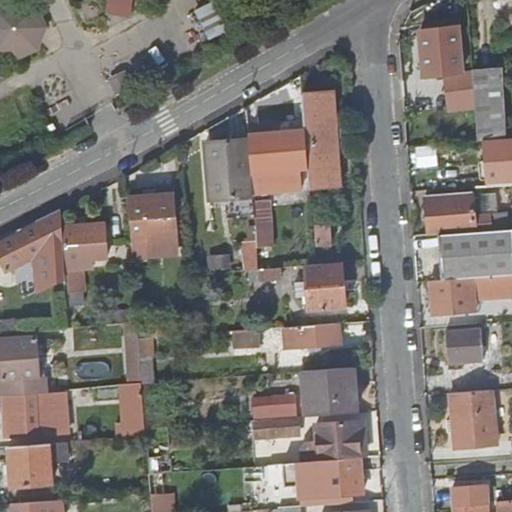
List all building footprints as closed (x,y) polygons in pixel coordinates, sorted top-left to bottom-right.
[(26,0),(7,0),(0,3),(0,49),(18,56),(39,47),(48,26),(39,5),(26,0)] [(132,15),(134,0),(109,0),(108,12),(132,15)] [(447,79),(448,93),(475,91),(474,71),(462,72),(457,28),(427,33),(432,75),(451,74),(451,79),(447,79)] [(475,91),(478,120),(480,142),(506,141),(500,70),(474,71),(475,91)] [(475,91),(448,93),(450,122),(478,120),(475,91)] [(336,142),(335,129),(333,97),(304,98),(311,190),(340,188),(336,142)] [(302,194),(298,134),(259,136),(262,176),(273,175),(274,196),(302,194)] [(255,193),(251,143),(214,146),(214,151),(209,151),(212,196),(255,193)] [(511,144),(485,146),(487,186),(511,184),(511,144)] [(145,195),(129,196),(133,244),(146,244),(145,218),(147,218),(148,244),(175,243),(173,194),(157,195),(156,189),(145,189),(145,195)] [(426,198),(428,235),(439,235),(490,231),(490,216),(475,217),(473,194),(426,198)] [(264,203),(255,203),(258,245),(266,244),(264,203)] [(61,258),(59,225),(58,209),(40,218),(41,222),(0,242),(0,258),(6,270),(47,250),(48,265),(61,258)] [(100,223),(59,225),(61,258),(76,258),(76,252),(82,251),(81,244),(101,243),(100,223)] [(332,228),(317,228),(319,250),(333,249),(332,228)] [(511,274),(511,229),(490,231),(439,235),(442,280),(471,278),(511,274)] [(148,244),(149,258),(175,257),(175,243),(148,244)] [(260,271),(258,245),(242,246),(243,272),(251,271),(260,271)] [(345,308),(343,267),(309,269),(310,282),(311,296),(311,310),(345,308)] [(260,271),(251,271),(251,285),(283,283),(283,269),(260,271)] [(63,291),(78,291),(77,271),(61,272),(63,291)] [(442,280),(429,281),(432,317),(473,313),(471,278),(442,280)] [(311,296),(310,282),(299,282),(299,297),(311,296)] [(79,302),(78,291),(63,291),(63,302),(79,302)] [(140,337),(152,336),(151,321),(139,321),(140,337)] [(342,343),(341,324),(286,327),(287,347),(342,343)] [(262,346),(260,329),(233,331),(234,348),(262,346)] [(446,332),(449,363),(463,361),(481,360),(479,330),(446,332)] [(33,336),(0,339),(0,355),(2,380),(36,378),(33,336)] [(153,358),(152,336),(140,337),(142,358),(153,358)] [(127,353),(129,380),(143,379),(142,358),(140,337),(130,338),(130,353),(127,353)] [(463,361),(449,363),(449,371),(463,370),(463,361)] [(306,413),(356,409),(354,366),(303,370),(306,413)] [(47,393),(3,396),(6,438),(38,436),(36,408),(56,407),(55,388),(47,389),(47,393)] [(498,445),(494,389),(450,393),(452,417),(445,418),(446,431),(454,431),(455,447),(498,445)] [(256,396),(256,417),(276,416),(298,414),(297,393),(256,396)] [(299,430),(298,414),(276,416),(276,432),(299,430)] [(320,457),(360,454),(358,419),(318,422),(320,457)] [(9,465),(10,473),(11,487),(50,484),(48,464),(66,462),(65,442),(8,448),(9,465)] [(309,458),(310,482),(322,482),(323,493),(363,491),(360,454),(320,457),(309,458)] [(299,482),(310,482),(309,458),(299,459),(299,482)] [(164,492),(163,470),(150,471),(151,491),(152,493),(164,492)] [(322,482),(310,482),(311,494),(323,493),(322,482)] [(511,511),(511,498),(495,499),(495,511),(486,511),(485,486),(452,488),(454,511),(511,511)] [(47,511),(46,499),(12,502),(12,511),(47,511)] [(56,504),(56,511),(70,511),(77,511),(77,503),(56,504)]
